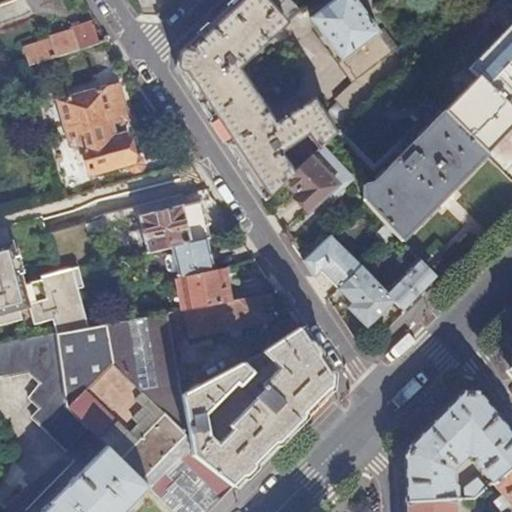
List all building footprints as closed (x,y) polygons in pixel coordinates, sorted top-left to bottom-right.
[(245,173),(245,174),(263,201),(284,181),(292,173),(279,153),(290,146),(293,156),(301,166),(319,149),(322,146),(329,139),(334,134),(313,100),(274,124),(237,68),(248,57),(285,24),(300,12),(289,0),(235,0),(179,53),(176,68),(192,93),(245,173)] [(337,102),(333,106),(347,122),(400,73),(409,65),(383,30),(379,33),(354,0),(334,0),(310,18),(341,60),(337,64),(350,83),(334,99),(337,102)] [(72,31),(23,47),(29,64),(100,41),(92,19),(70,26),(72,31)] [(120,118),(113,119),(105,88),(59,100),(70,141),(78,139),(88,175),(127,165),(129,171),(134,173),(141,171),(144,166),(141,159),(136,156),(131,157),(120,118)] [(415,113),(429,127),(371,184),(369,185),(366,186),(364,194),(362,201),(365,204),(385,226),(394,236),(400,241),(485,156),(428,100),(415,113)] [(322,146),(319,149),(349,183),(352,179),(322,146)] [(301,166),(292,173),(284,181),(295,193),(292,196),(307,212),(336,185),(341,190),(349,183),(319,149),(301,166)] [(200,202),(139,216),(144,241),(147,252),(147,253),(171,247),(206,239),(209,238),(200,202)] [(34,325),(54,320),(57,333),(57,334),(89,328),(73,269),(40,276),(41,279),(23,284),(21,273),(18,273),(14,257),(16,256),(8,224),(0,226),(0,325),(23,320),(21,311),(30,308),(34,325)] [(385,226),(376,235),(385,245),(394,236),(385,226)] [(330,236),(303,262),(314,279),(321,272),(337,289),(360,268),(361,268),(330,236)] [(206,239),(171,247),(178,278),(214,271),(206,239)] [(144,241),(128,245),(130,256),(147,252),(144,241)] [(437,279),(417,259),(384,292),(393,301),(404,313),(437,279)] [(346,309),(366,328),(393,301),(384,292),(360,268),(337,289),(338,290),(351,304),(346,309)] [(214,271),(178,278),(184,311),(228,302),(221,269),(214,271)] [(184,311),(167,315),(172,338),(189,335),(190,338),(265,323),(260,296),(228,302),(184,311)] [(56,334),(67,408),(87,429),(106,447),(149,489),(172,511),(208,511),(233,487),(193,455),(182,395),(172,338),(167,315),(89,328),(57,334),(57,333),(56,334)] [(247,368),(259,362),(256,357),(182,395),(193,455),(233,487),(290,429),(329,389),(331,375),(300,328),(262,353),(278,368),(261,384),(263,386),(262,388),(264,390),(227,427),(230,429),(217,443),(206,433),(204,416),(236,384),(238,386),(240,386),(250,376),(251,373),(247,368)] [(0,379),(17,376),(29,373),(41,384),(30,398),(40,409),(33,417),(67,450),(87,429),(67,408),(56,334),(0,343),(0,379)] [(511,433),(476,390),(462,389),(438,413),(407,444),(404,449),(402,453),(401,459),(403,500),(454,498),(454,488),(453,486),(450,484),(449,467),(465,454),(469,455),(473,455),(475,457),(474,459),(475,462),(491,482),(511,464),(511,433)] [(126,511),(149,489),(106,447),(46,508),(42,511),(126,511)] [(500,508),(508,502),(511,506),(511,464),(491,482),(502,495),(494,501),(500,508)] [(475,478),(464,488),(464,498),(473,497),(483,488),(475,478)] [(454,511),(454,498),(403,500),(403,511),(454,511)]
